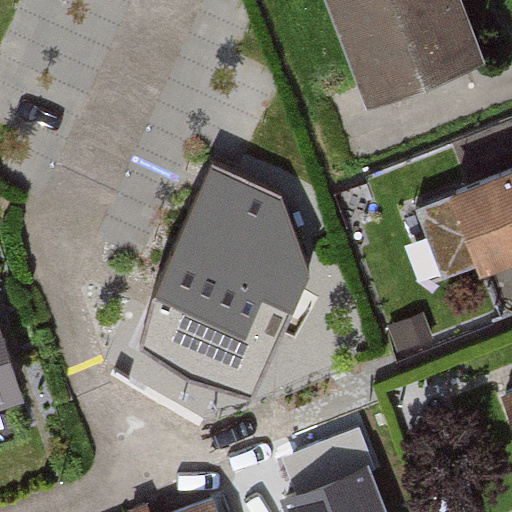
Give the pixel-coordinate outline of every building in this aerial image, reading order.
[(335,0),(366,84),(371,82),(473,40),(458,0),(335,0)] [(191,382),(254,400),(309,279),(279,191),(212,160),(199,189),(172,246),(143,345),(191,382)] [(511,173),(419,210),(446,278),(499,257),(511,251),(511,173)] [(0,397),(16,393),(0,340),(0,397)] [(361,429),(284,459),(291,477),(300,499),(369,472),(377,469),(361,429)] [(383,511),(369,472),(300,499),(287,505),(289,511),(383,511)] [(219,511),(213,493),(163,511),(219,511)]
